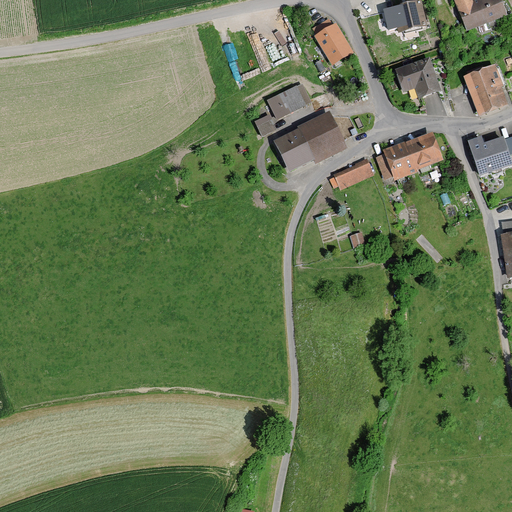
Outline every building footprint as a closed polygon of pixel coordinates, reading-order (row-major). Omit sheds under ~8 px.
[(460,39),(508,19),(500,0),(492,0),(477,7),(474,0),(458,0),(453,2),(463,25),(455,28),(460,39)] [(399,36),(423,31),(417,2),(392,7),(399,36)] [(331,67),(354,54),(336,24),(314,37),(331,67)] [(413,91),(416,103),(441,95),(432,63),(396,74),(402,94),(413,91)] [(480,120),(511,107),(494,65),(462,78),(480,120)] [(276,117),(312,102),(303,81),(267,96),(276,117)] [(255,118),(262,134),(277,128),(270,112),(255,118)] [(306,172),(350,152),(332,114),(274,140),(289,174),(304,168),(306,172)] [(435,138),(375,160),(384,184),(392,181),(393,183),(445,164),(435,138)] [(504,163),(510,161),(505,145),(499,146),(498,143),(470,151),(477,175),(506,167),(504,163)] [(339,193),(375,178),(366,158),(330,174),(339,193)] [(511,234),(501,235),(505,282),(511,280),(511,234)]
